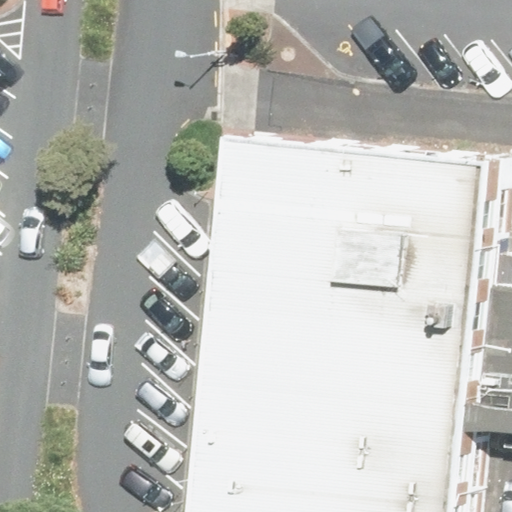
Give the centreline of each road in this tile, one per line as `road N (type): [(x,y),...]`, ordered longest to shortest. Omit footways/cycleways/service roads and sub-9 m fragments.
road 1 (tertiary): [(156,0),(87,511)]
road 2 (tertiary): [(2,511),(58,0)]
